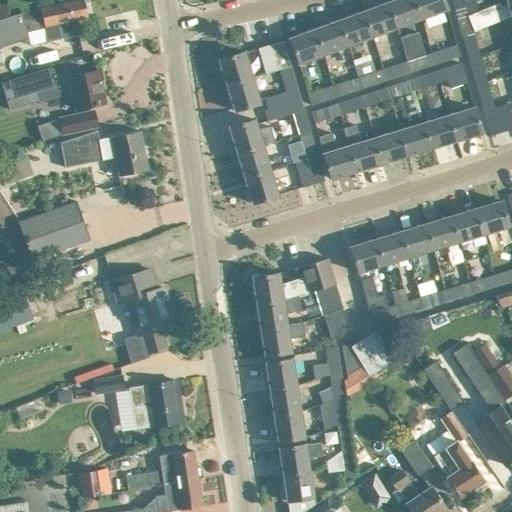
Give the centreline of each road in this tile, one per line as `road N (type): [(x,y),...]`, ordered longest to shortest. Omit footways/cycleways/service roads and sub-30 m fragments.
road 1 (residential): [(204,250),(511,158)]
road 2 (residential): [(244,511),(204,250)]
road 3 (residential): [(204,250),(169,25)]
road 4 (residential): [(169,25),(298,0)]
